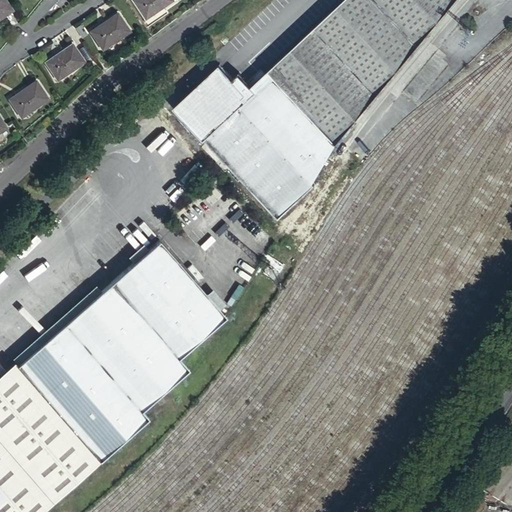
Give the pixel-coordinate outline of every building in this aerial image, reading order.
[(0,0),(0,18),(12,9),(5,0),(0,0)] [(138,0),(149,14),(167,0),(138,0)] [(339,0),(265,70),(336,143),(407,57),(454,0),(339,0)] [(94,32),(107,48),(132,29),(119,12),(94,32)] [(52,65),(65,82),(88,63),(76,47),(52,65)] [(336,143),(265,70),(264,71),(250,84),(247,80),(238,72),(232,77),(218,63),(174,106),(278,218),(314,182),(336,143)] [(264,71),(260,67),(247,80),(250,84),(264,71)] [(11,98),(22,115),(47,97),(36,80),(11,98)] [(0,511),(37,511),(147,417),(140,409),(187,368),(177,357),(225,315),(158,240),(90,300),(7,373),(3,369),(0,372),(0,511)] [(3,369),(7,373),(90,300),(85,294),(2,367),(3,369)]
